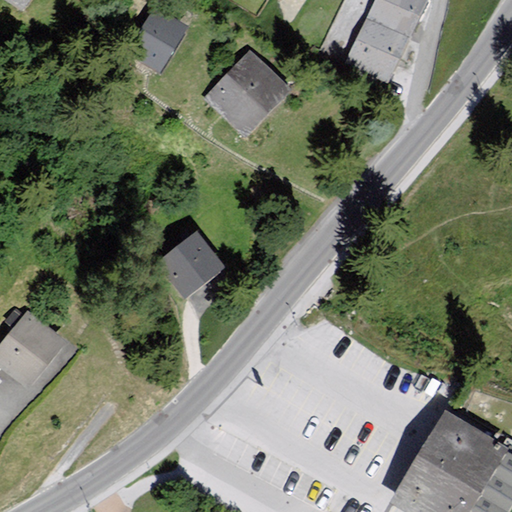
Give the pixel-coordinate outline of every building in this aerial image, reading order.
[(21,0),(50,15),(56,0),(21,0)] [(443,0),(386,0),(375,21),(424,44),(436,24),(443,0)] [(166,12),(142,65),(172,84),(195,56),(206,35),(166,12)] [(424,44),(375,21),(351,72),(407,101),(424,44)] [(266,62),(214,104),(260,146),(310,96),(266,62)] [(240,272),(209,238),(170,270),(197,306),(240,272)] [(44,318),(4,366),(24,381),(49,399),(88,352),(44,318)] [(506,511),(511,503),(511,453),(507,450),(508,447),(460,418),(445,409),(389,501),(406,511),(506,511)]
